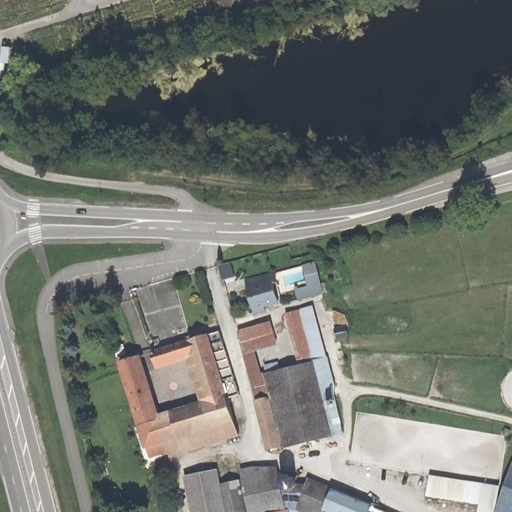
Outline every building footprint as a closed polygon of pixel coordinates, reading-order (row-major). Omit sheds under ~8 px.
[(234,277),(230,262),(218,266),(223,281),(234,277)] [(302,266),(307,286),(320,283),(314,263),(302,266)] [(265,310),(264,307),(274,304),(272,296),(276,295),(280,294),(274,273),(251,280),(253,288),(251,289),(254,299),(251,300),(255,313),(265,310)] [(307,286),(296,289),(299,300),(323,293),(320,283),(307,286)] [(312,308),(309,309),(323,364),(328,363),(327,359),(326,360),(312,308)] [(270,393),(283,447),(342,433),(336,409),(326,412),(320,388),(333,385),(328,363),(323,364),(309,309),(288,314),(302,365),(290,368),(265,374),(270,393)] [(244,351),(276,341),(271,325),(240,335),(244,351)] [(209,335),(228,399),(240,395),(220,332),(209,335)] [(209,335),(190,341),(194,354),(209,405),(159,420),(141,427),(147,448),(153,446),(156,456),(169,452),(170,456),(239,435),(232,410),(229,401),(228,399),(209,335)] [(194,354),(190,341),(172,347),(152,353),(156,366),(194,354)] [(268,451),(283,448),(270,393),(265,395),(259,376),(253,354),(245,357),(255,396),(268,451)] [(121,362),(141,427),(159,420),(139,356),(121,362)] [(265,374),(259,376),(265,395),(270,393),(265,374)] [(333,397),(333,385),(320,388),(326,412),(336,409),(333,397)] [(241,398),(229,401),(232,410),(244,407),(241,398)] [(511,511),(511,467),(496,511),(500,511),(511,511)] [(191,511),(226,511),(217,470),(184,477),(191,511)] [(287,511),(287,508),(297,508),(306,511),(385,511),(309,479),(305,490),(296,486),(294,489),(290,490),(286,489),(282,489),(279,473),(239,482),(245,511),(287,511)] [(294,489),(296,486),(297,483),(297,481),(296,478),(294,475),(290,474),(287,475),(284,477),(283,481),(283,484),(284,487),(286,489),(290,490),(294,489)] [(478,511),(493,511),(494,507),(497,487),(432,477),(429,496),(479,504),(478,511)] [(227,511),(245,511),(239,482),(222,485),(227,511)]
